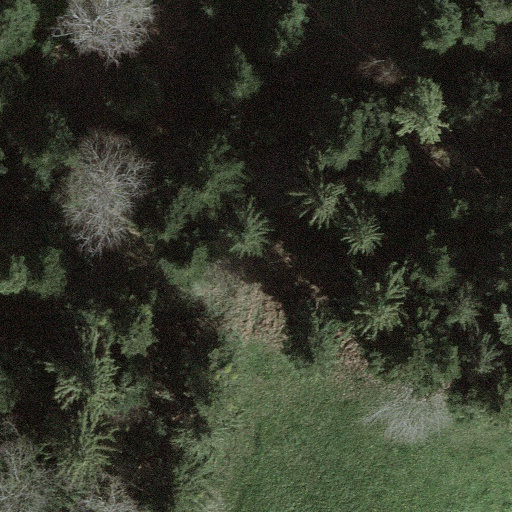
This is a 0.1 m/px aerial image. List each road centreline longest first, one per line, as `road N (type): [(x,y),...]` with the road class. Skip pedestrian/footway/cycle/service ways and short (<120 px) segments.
road 1 (track): [(168,511),(248,343),(276,193),(351,0)]
road 2 (track): [(511,201),(421,80),(388,52),(367,0)]
